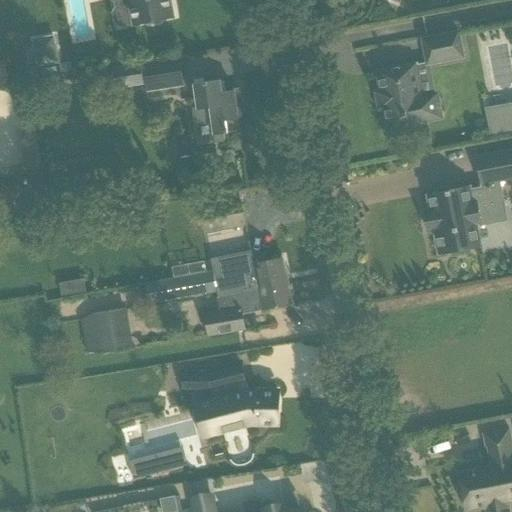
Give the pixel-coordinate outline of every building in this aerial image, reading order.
[(108,0),(109,0),(114,3),(115,9),(112,13),(113,24),(119,27),(173,17),(169,0),(108,0)] [(423,39),(428,64),(430,64),(463,57),(458,33),(423,39)] [(179,58),(143,64),(147,91),(175,87),(174,80),(182,79),(179,58)] [(431,97),(421,98),(415,65),(377,72),(389,131),(404,128),(405,133),(409,136),(418,134),(421,130),(420,125),(426,124),(425,121),(435,119),(438,114),(435,100),(431,97)] [(212,144),(227,142),(226,134),(246,131),(246,130),(240,131),(234,91),(222,92),(220,80),(200,84),(194,84),(197,107),(191,108),(194,125),(209,123),(212,144)] [(511,107),(488,112),(492,134),(511,130),(511,107)] [(428,233),(435,232),(439,254),(451,252),(451,257),(470,253),(469,248),(481,246),(477,225),(486,224),(482,202),(502,199),(499,181),(511,178),(511,150),(477,157),(482,184),(483,184),(483,188),(470,191),(470,187),(428,196),(430,210),(424,211),(428,233)] [(201,209),(206,232),(245,225),(240,201),(201,209)] [(223,279),(215,281),(217,293),(218,297),(258,289),(288,283),(283,258),(253,264),(251,252),(218,259),(223,279)] [(213,272),(169,281),(173,301),(217,293),(215,281),(213,272)] [(169,281),(145,285),(149,306),(173,301),(169,281)] [(221,312),(203,315),(208,339),(244,332),(241,315),(249,314),(262,311),(273,309),(292,305),(288,283),(258,289),(218,297),(221,312)] [(127,309),(94,315),(100,355),(133,349),(127,309)] [(182,373),(182,390),(211,391),(212,390),(218,414),(200,419),(205,438),(251,426),(277,427),(277,390),(246,390),(237,392),(235,384),(246,381),(242,365),(209,374),(182,373)] [(511,503),(511,460),(511,461),(510,457),(511,456),(511,444),(509,429),(483,434),(486,447),(488,447),(491,466),(458,473),(465,511),(468,511),(485,509),(486,511),(509,511),(508,504),(511,503)] [(137,478),(137,479),(175,469),(175,468),(171,453),(133,463),(137,478)] [(178,511),(175,496),(160,499),(162,511),(178,511)]
